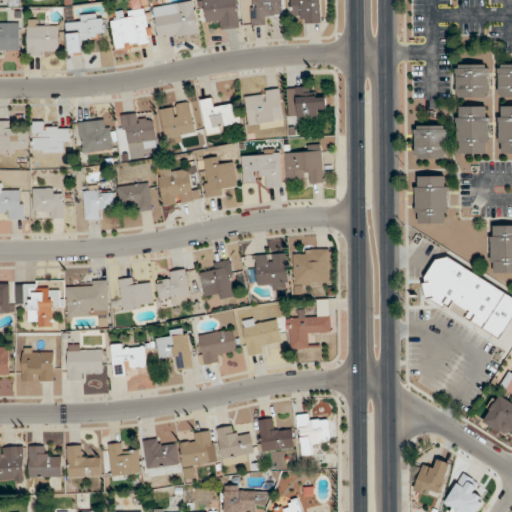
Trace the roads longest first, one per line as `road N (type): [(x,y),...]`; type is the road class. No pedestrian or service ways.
road 1 (secondary): [(354,0),(360,511)]
road 2 (secondary): [(388,511),(387,0)]
road 3 (residential): [(0,87),(93,85),(267,57),(387,52)]
road 4 (tertiary): [(0,414),(115,411),(258,386),(359,380)]
road 5 (residential): [(0,250),(92,249),(271,220),(357,216)]
road 6 (tertiary): [(388,390),(511,469)]
